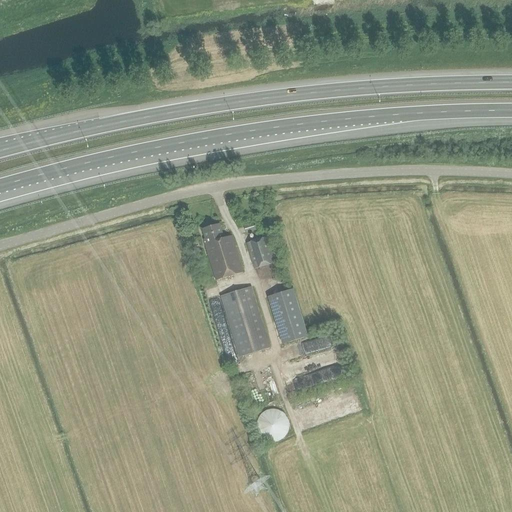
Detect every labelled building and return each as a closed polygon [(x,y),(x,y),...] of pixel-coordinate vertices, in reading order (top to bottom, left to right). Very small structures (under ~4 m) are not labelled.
[(224,238),(220,224),(202,230),(205,239),(203,240),(216,281),(243,273),(231,236),(224,238)] [(243,226),(246,234),(255,231),(253,224),(243,226)] [(254,269),(275,263),(268,238),(246,244),(254,269)] [(239,357),(270,348),(251,288),(221,297),(239,357)] [(266,296),(279,344),(305,337),(292,289),(266,296)] [(327,350),(297,361),(301,373),(331,362),(327,350)] [(256,428),(258,435),(263,439),(269,442),(276,442),(282,439),(286,434),(288,428),(287,421),(284,416),(279,412),(272,410),(266,412),(260,416),(257,422),(256,428)]
